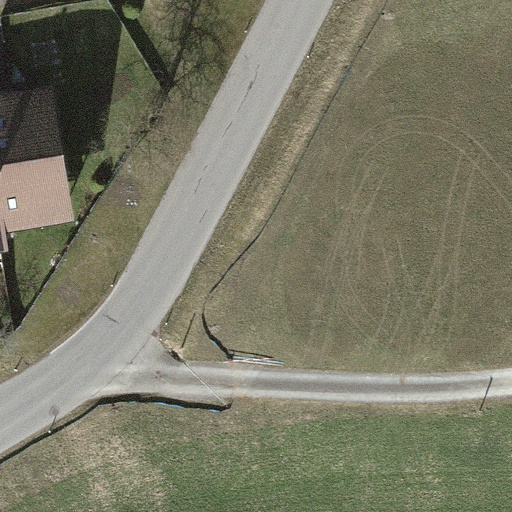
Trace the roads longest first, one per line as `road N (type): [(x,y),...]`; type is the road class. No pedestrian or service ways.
road 1 (tertiary): [(0,421),(55,391),(106,349),(156,287),(306,0)]
road 2 (track): [(106,349),(177,375),(470,390),(511,383)]
